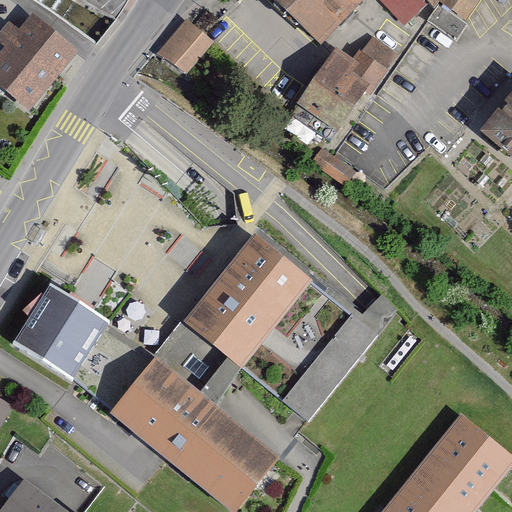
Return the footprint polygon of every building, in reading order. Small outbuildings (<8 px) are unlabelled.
[(264,0),(313,44),(350,0),(264,0)] [(511,0),(436,0),(433,4),(459,25),(476,0),(511,0)] [(18,12),(0,33),(0,88),(27,111),(72,56),(18,12)] [(189,19),(161,52),(187,74),(215,41),(189,19)] [(329,52),(281,121),(325,151),(373,82),(329,52)] [(511,84),(472,133),(511,166),(511,84)] [(185,323),(243,369),(313,282),(255,236),(185,323)] [(110,324),(52,287),(15,344),(73,382),(75,379),(107,329),(110,324)] [(368,315),(355,307),(292,404),(322,423),(400,302),(383,292),(368,315)] [(243,369),(185,323),(156,358),(216,406),(243,369)] [(156,358),(107,329),(75,379),(113,411),(156,358)] [(216,406),(156,358),(113,411),(110,415),(229,511),(236,511),(281,459),(216,406)] [(0,429),(12,408),(0,401),(0,429)] [(384,511),(460,511),(508,454),(461,416),(384,511)] [(66,511),(23,479),(0,510),(0,511),(66,511)]
